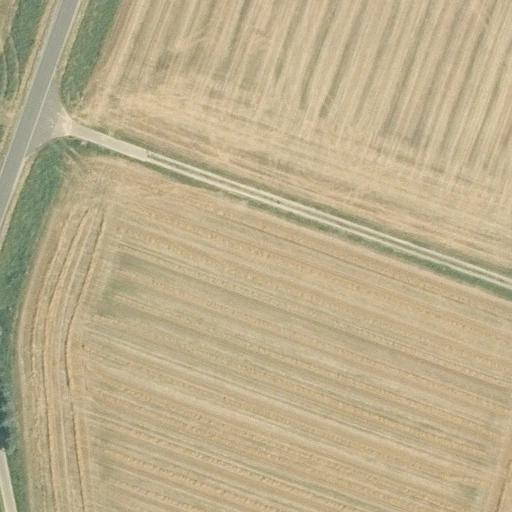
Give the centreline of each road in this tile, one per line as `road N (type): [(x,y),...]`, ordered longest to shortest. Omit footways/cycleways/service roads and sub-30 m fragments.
road 1 (track): [(29,118),(511,286)]
road 2 (unclassified): [(71,0),(0,202)]
